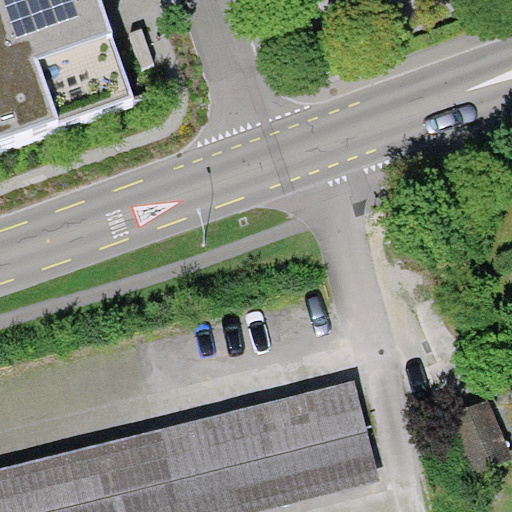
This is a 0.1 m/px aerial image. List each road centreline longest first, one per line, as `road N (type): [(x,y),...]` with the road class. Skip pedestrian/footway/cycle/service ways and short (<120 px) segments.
road 1 (secondary): [(259,165),(0,252)]
road 2 (secondary): [(511,73),(259,165)]
road 3 (residential): [(259,165),(203,0)]
